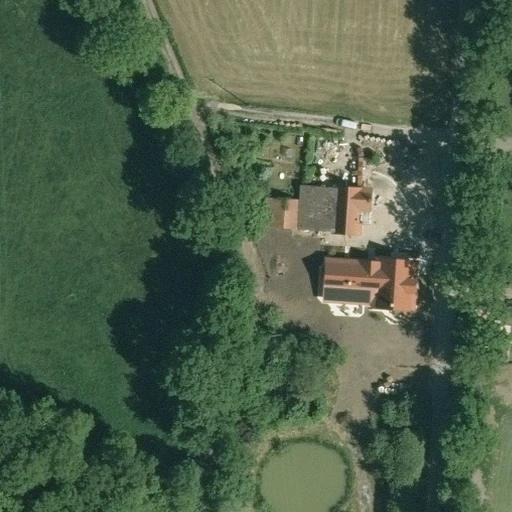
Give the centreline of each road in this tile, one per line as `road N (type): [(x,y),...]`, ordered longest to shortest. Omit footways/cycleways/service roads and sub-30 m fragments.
road 1 (unclassified): [(191,511),(243,326),(249,272),(143,0)]
road 2 (unclassified): [(465,0),(433,511)]
road 3 (unknown): [(205,146),(457,139)]
